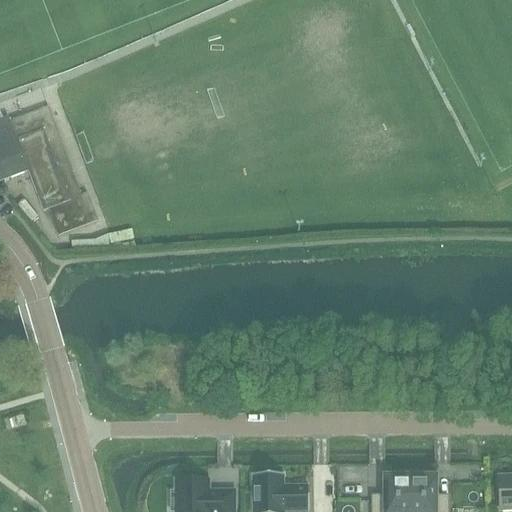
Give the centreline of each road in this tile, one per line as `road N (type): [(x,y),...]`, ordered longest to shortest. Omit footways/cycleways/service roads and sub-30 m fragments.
road 1 (residential): [(74,431),(511,426)]
road 2 (unclassified): [(74,431),(31,279),(0,237)]
